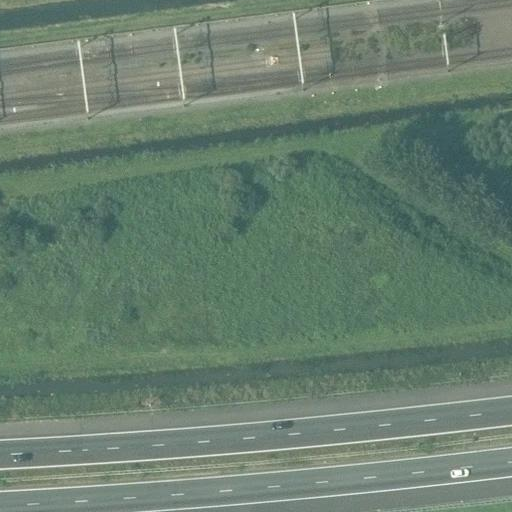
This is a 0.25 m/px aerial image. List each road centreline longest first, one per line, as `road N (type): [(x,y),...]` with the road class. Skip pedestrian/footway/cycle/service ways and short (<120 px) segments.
road 1 (motorway): [(0,505),(511,462)]
road 2 (motorway): [(511,410),(359,428),(0,450)]
